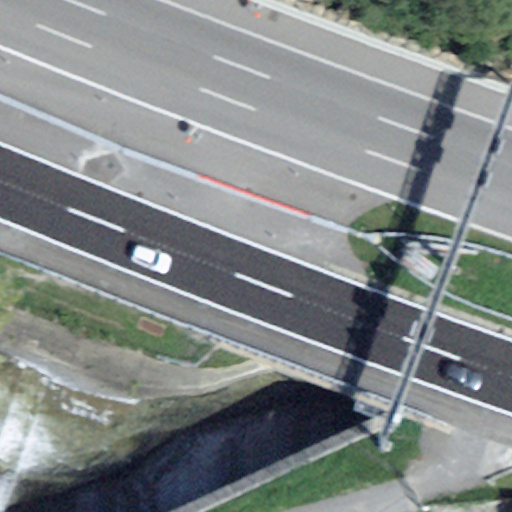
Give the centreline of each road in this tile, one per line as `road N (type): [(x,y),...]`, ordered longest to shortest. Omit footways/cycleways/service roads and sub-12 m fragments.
road 1 (motorway): [(0,179),(511,376)]
road 2 (motorway): [(511,184),(17,0)]
road 3 (track): [(356,511),(497,449)]
